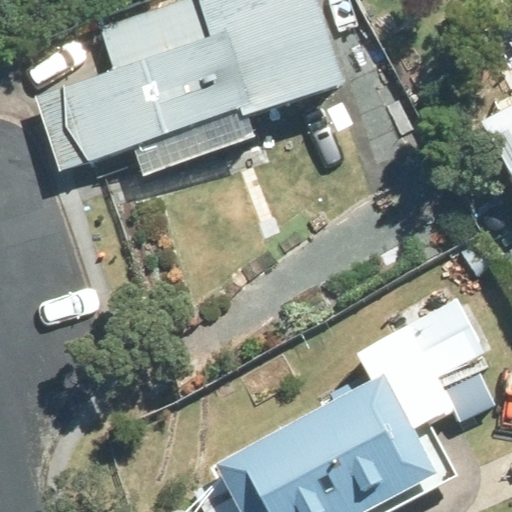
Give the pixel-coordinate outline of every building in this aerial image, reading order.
[(117,61),(39,89),(65,161),(90,152),(93,157),(138,141),(147,165),(261,124),(254,99),(352,64),(328,0),(163,0),(102,22),(117,61)] [(511,89),(466,116),(511,196),(511,89)] [(444,402),(437,387),(430,373),(477,349),(450,298),(400,324),(396,318),(344,347),(359,375),(206,461),(232,511),(340,511),(422,468),(399,423),(444,402)] [(437,387),(444,402),(453,417),(485,399),(468,371),(437,387)] [(511,490),(511,443),(467,467),(486,504),(511,490)]
